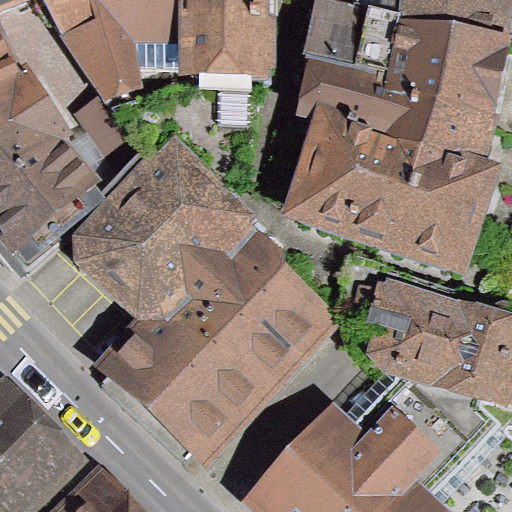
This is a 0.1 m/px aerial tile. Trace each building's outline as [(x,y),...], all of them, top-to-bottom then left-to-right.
[(0,0),(0,15),(38,0),(0,0)] [(38,0),(67,44),(105,31),(106,31),(98,0),(38,0)] [(126,0),(98,0),(105,31),(67,44),(100,103),(135,90),(126,0)] [(190,0),(126,0),(135,90),(191,74),(190,0)] [(190,0),(191,74),(269,77),(268,67),(278,67),(274,0),(190,0)] [(414,0),(356,0),(354,19),(404,31),(411,28),(414,0)] [(495,0),(414,0),(411,28),(411,39),(486,50),(495,0)] [(354,19),(319,10),(304,71),(389,92),(404,31),(354,19)] [(500,55),(486,50),(411,39),(411,28),(404,31),(389,92),(487,126),(500,55)] [(0,145),(46,115),(25,82),(17,88),(0,53),(0,145)] [(470,180),(487,126),(389,92),(304,71),(291,126),(470,180)] [(100,103),(81,118),(118,166),(137,152),(100,103)] [(0,245),(25,275),(98,208),(59,154),(68,147),(46,115),(0,145),(0,245)] [(482,187),(470,180),(291,126),(287,141),(278,138),(263,187),(267,200),(301,218),(456,269),(482,187)] [(143,335),(228,251),(251,223),(173,146),(153,170),(141,159),(98,208),(111,219),(68,263),(143,335)] [(228,251),(143,335),(95,386),(198,476),(340,320),(275,269),(264,280),(228,251)] [(499,407),(511,364),(511,318),(487,309),(348,269),(340,306),(356,320),(352,333),(371,333),(368,354),(393,379),(499,407)] [(511,364),(499,407),(511,409),(511,364)] [(257,511),(429,511),(427,510),(511,413),(511,409),(499,407),(393,379),(346,439),(331,425),(257,511)] [(0,511),(31,511),(74,469),(0,397),(0,511)] [(72,511),(115,511),(94,490),(72,511)]
